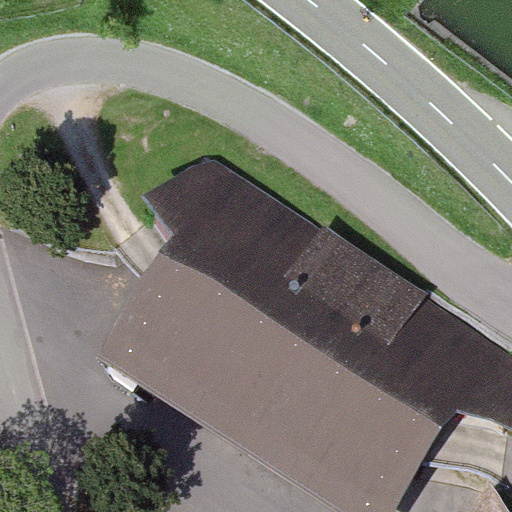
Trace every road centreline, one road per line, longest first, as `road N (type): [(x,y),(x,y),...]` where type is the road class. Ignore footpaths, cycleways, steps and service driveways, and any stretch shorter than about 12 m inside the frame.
road 1 (unclassified): [(511,300),(280,124),(159,68),(56,56),(0,95)]
road 2 (tertiary): [(511,181),(379,57),(302,0)]
road 3 (unclassified): [(0,322),(52,511)]
